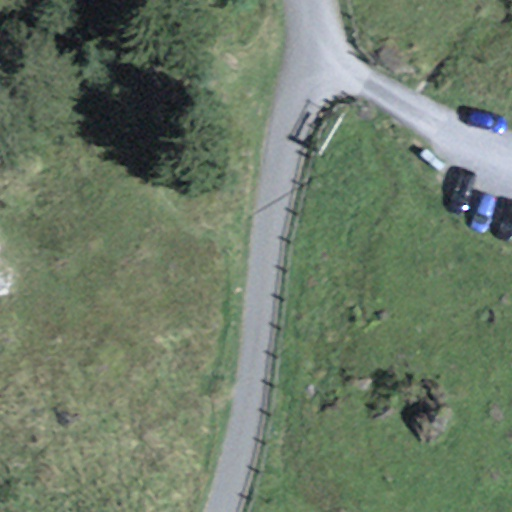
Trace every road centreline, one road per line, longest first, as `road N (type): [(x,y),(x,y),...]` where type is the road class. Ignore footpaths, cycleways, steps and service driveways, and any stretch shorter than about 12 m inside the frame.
road 1 (unclassified): [(221,511),(246,441),(306,58),(304,0)]
road 2 (track): [(511,163),(306,58)]
